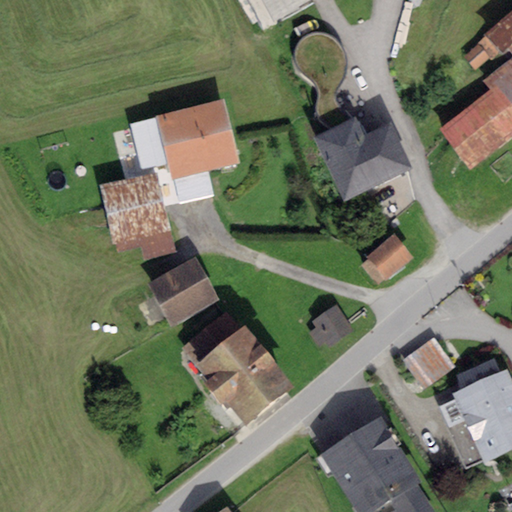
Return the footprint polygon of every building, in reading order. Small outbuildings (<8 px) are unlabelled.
[(257,0),(270,23),(314,0),(257,0)] [(511,18),(486,42),(511,70),(511,18)] [(343,119),(342,113),(339,108),(336,104),(335,98),(339,87),(347,71),(347,58),(341,47),(332,39),(320,36),(311,37),(301,43),(293,56),(297,72),(312,85),(316,92),(316,115),(323,125),(332,127),(343,119)] [(490,97),(436,140),(467,178),(511,141),(511,71),(508,66),(482,87),(490,97)] [(219,108),(135,129),(145,170),(163,166),(168,188),(235,172),(219,108)] [(353,119),(309,139),(338,204),(410,172),(389,125),(361,137),(353,119)] [(155,181),(97,193),(111,261),(137,255),(139,267),(171,260),(155,181)] [(392,245),(364,270),(382,291),(410,266),(392,245)] [(191,268),(144,290),(166,336),(213,313),(191,268)] [(336,313),(311,328),(324,352),(350,337),(336,313)] [(229,321),(181,358),(240,434),(288,398),(229,321)] [(431,346),(402,367),(423,396),(452,375),(431,346)] [(511,395),(505,380),(451,403),(479,469),(511,455),(511,395)] [(428,511),(377,430),(319,465),(348,511),(428,511)]
